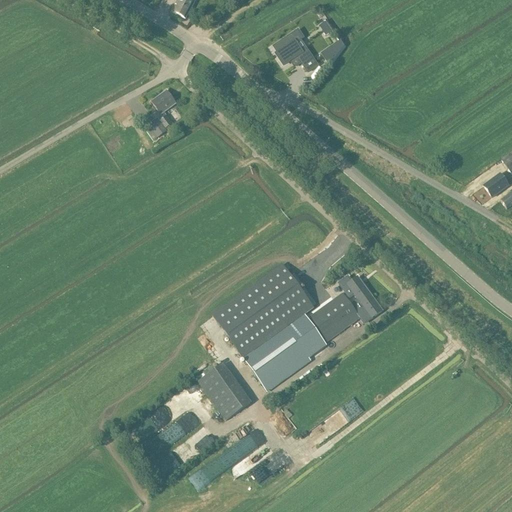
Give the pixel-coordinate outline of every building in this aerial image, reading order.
[(179,0),(173,13),(185,20),(195,0),(179,0)] [(329,29),(317,12),(307,20),(318,36),(325,32),(329,29)] [(331,27),(329,29),(325,32),(330,40),(337,36),(331,27)] [(317,67),(306,50),(301,53),(295,44),(303,39),(298,31),(273,48),(277,54),(276,55),(278,59),(283,66),(287,64),(292,61),(296,67),(301,64),(307,73),(317,67)] [(329,66),(344,47),(341,43),(322,56),(329,66)] [(159,97),(168,110),(176,104),(166,91),(159,97)] [(162,119),(159,121),(165,130),(172,125),(163,113),(168,110),(159,97),(150,103),(160,116),(160,115),(162,119)] [(165,130),(159,121),(157,119),(143,128),(152,143),(166,132),(165,130)] [(511,152),(500,161),(507,171),(511,177),(511,152)] [(483,188),(491,199),(507,187),(499,176),(483,188)] [(511,193),(500,202),(506,210),(511,205),(511,193)] [(212,317),(239,356),(267,394),(311,362),(287,329),(286,327),(312,308),(282,267),(256,285),(212,317)] [(347,287),(358,302),(364,298),(361,294),(366,290),(357,279),(347,287)] [(381,311),(366,290),(361,294),(364,298),(358,302),(351,307),(357,316),(364,311),(370,319),(381,311)] [(360,319),(357,316),(351,307),(342,294),(309,318),(327,343),(360,319)] [(298,321),(289,327),(312,359),(321,353),(298,321)] [(251,404),(222,364),(197,383),(225,423),(251,404)] [(191,429),(182,419),(147,448),(156,458),(191,429)] [(255,435),(220,455),(228,470),(231,468),(235,476),(259,462),(253,451),(262,446),(255,435)]
